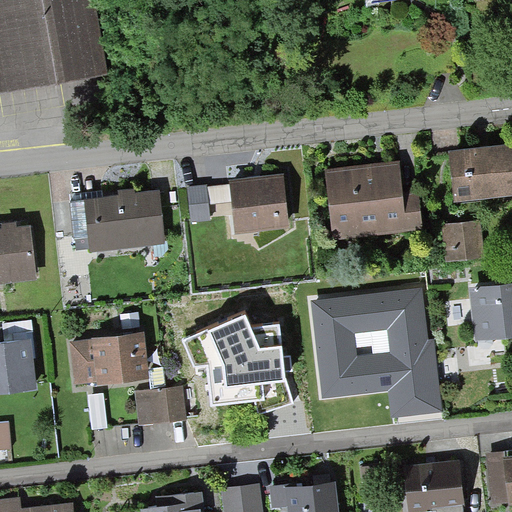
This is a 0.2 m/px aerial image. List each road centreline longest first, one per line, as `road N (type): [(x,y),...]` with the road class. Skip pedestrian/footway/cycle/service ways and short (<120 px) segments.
road 1 (residential): [(0,476),(511,419)]
road 2 (residential): [(0,163),(511,107)]
